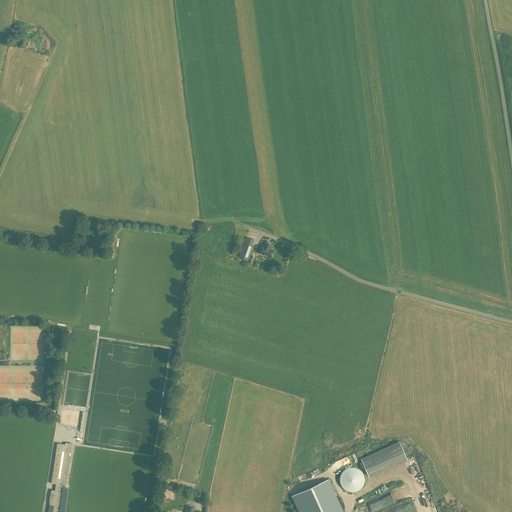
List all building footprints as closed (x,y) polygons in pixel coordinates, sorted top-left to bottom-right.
[(252,247),(254,240),(246,237),(239,258),(248,261),(253,247),(252,247)] [(271,258),(274,250),(271,249),(272,245),(265,242),(264,246),(263,246),(260,253),(271,258)] [(64,511),(68,488),(63,487),(63,485),(65,485),(71,443),(65,442),(65,444),(57,443),(51,483),(56,484),(55,490),(51,490),(50,497),(49,505),(54,505),(52,511),(64,511)] [(401,442),(361,457),(369,476),(408,461),(401,442)] [(342,481),(342,482),(342,483),(342,484),(342,485),(343,485),(343,486),(343,487),(344,487),(344,488),(345,488),(345,489),(346,490),(347,490),(347,491),(348,491),(348,492),(349,492),(350,492),(351,492),(352,493),(353,493),(354,493),(355,493),(356,493),(356,492),(357,492),(358,492),(359,492),(359,491),(360,491),(361,490),(362,490),(362,489),(363,489),(363,488),(364,487),(364,486),(365,486),(365,485),(365,484),(365,483),(366,483),(366,482),(366,481),(366,480),(366,479),(365,478),(365,477),(365,476),(365,475),(364,475),(364,474),(363,474),(363,473),(362,472),(361,472),(361,471),(360,471),(360,470),(359,470),(358,470),(358,469),(357,469),(356,469),(355,469),(354,469),(353,469),(352,469),(351,469),(350,469),(349,470),(348,470),(347,471),(346,471),(346,472),(345,472),(345,473),(344,473),(344,474),(343,475),(343,476),(342,477),(342,478),(342,479),(342,480),(342,481)] [(300,511),(341,511),(327,480),(292,495),(300,511)]
